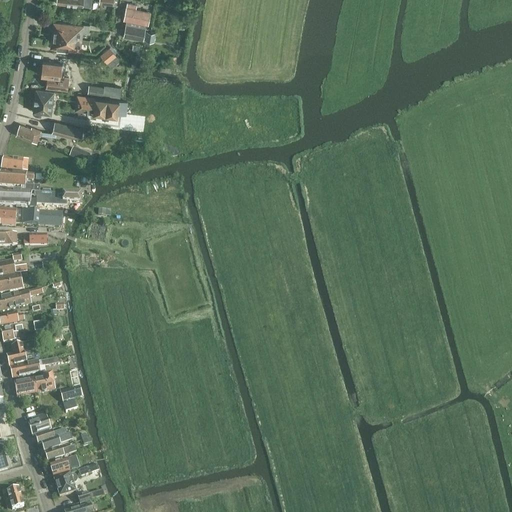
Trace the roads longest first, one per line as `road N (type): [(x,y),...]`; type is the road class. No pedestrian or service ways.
road 1 (tertiary): [(47,511),(0,349)]
road 2 (tertiary): [(0,153),(33,0)]
